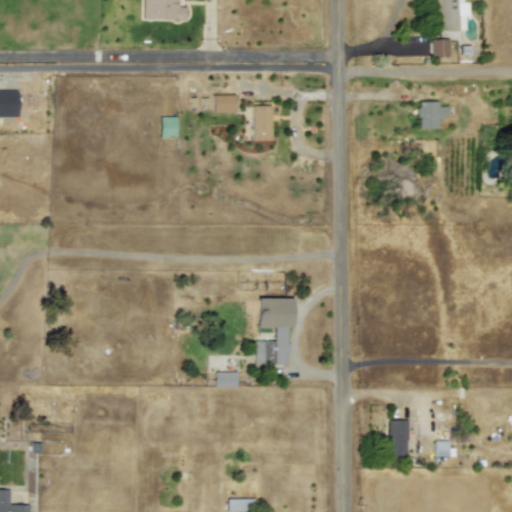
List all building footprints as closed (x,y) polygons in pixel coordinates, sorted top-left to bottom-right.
[(182,20),(182,7),(176,7),(176,0),(140,0),(140,18),(182,20)] [(464,29),(462,0),(433,0),(435,30),(464,29)] [(428,39),(429,56),(446,56),(446,38),(428,39)] [(210,95),(210,112),(232,112),(232,95),(210,95)] [(435,129),(436,118),(445,118),(445,106),(435,106),(435,101),(416,101),(416,129),(435,129)] [(268,140),(268,105),(249,106),(250,140),(268,140)] [(174,136),(173,116),(157,116),(158,137),(174,136)] [(290,298),(255,298),(255,327),(271,327),(271,341),(251,341),(251,365),(284,365),(285,327),(289,327),(290,298)] [(213,387),(234,386),(234,371),(212,372),(213,387)] [(405,420),(386,419),(385,456),(404,456),(405,420)] [(449,441),(431,441),(432,456),(449,456),(449,441)] [(7,490),(0,489),(0,511),(26,511),(26,505),(7,504),(7,490)] [(248,498),(224,499),(225,509),(249,509),(248,498)]
